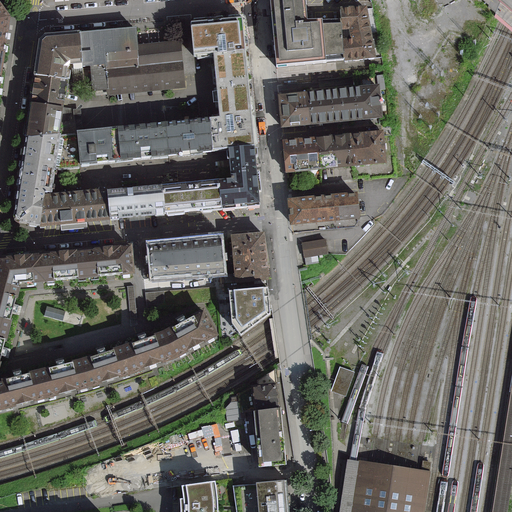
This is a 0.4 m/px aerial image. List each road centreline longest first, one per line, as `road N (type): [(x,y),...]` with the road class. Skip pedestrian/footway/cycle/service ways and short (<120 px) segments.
road 1 (residential): [(311,511),(279,219)]
road 2 (residential): [(279,219),(0,240)]
road 3 (residential): [(279,219),(259,0)]
road 4 (residential): [(246,0),(31,17)]
road 5 (residential): [(31,17),(2,182)]
